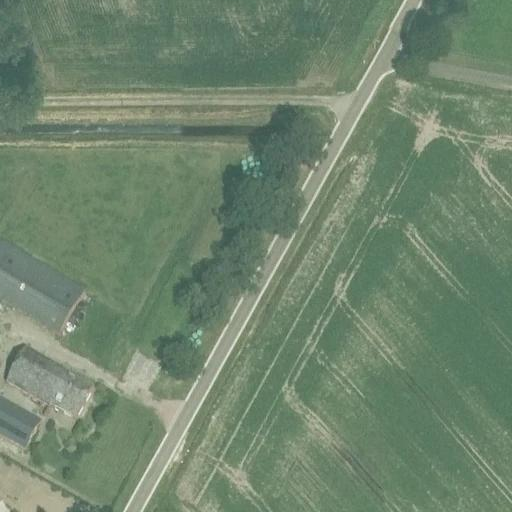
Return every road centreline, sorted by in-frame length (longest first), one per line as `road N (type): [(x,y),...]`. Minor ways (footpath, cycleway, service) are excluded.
road 1 (unclassified): [(133,511),(415,0)]
road 2 (track): [(360,102),(0,105)]
